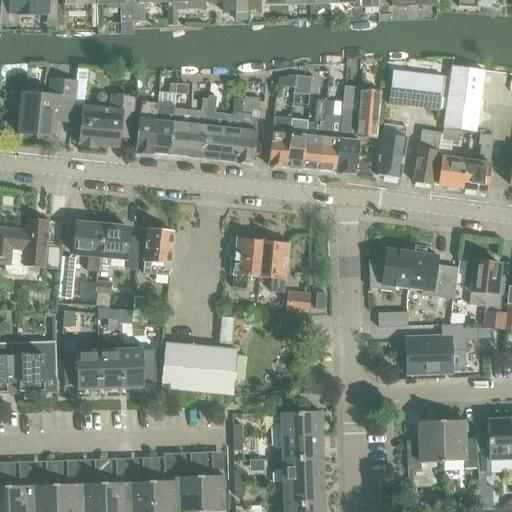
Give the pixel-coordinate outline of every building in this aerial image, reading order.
[(0,0),(0,26),(11,27),(11,16),(46,16),(46,28),(56,28),(57,6),(56,0),(0,0)] [(57,6),(56,28),(66,28),(65,18),(87,18),(87,7),(96,7),(96,0),(62,0),(63,6),(57,6)] [(96,0),(96,7),(120,6),(120,24),(132,23),(131,0),(96,0)] [(131,0),(132,23),(144,23),(144,5),(167,5),(166,0),(131,0)] [(166,0),(167,5),(167,10),(167,26),(176,26),(176,10),(203,9),(202,0),(166,0)] [(246,14),(246,12),(245,0),(222,0),(223,14),(234,14),(246,14)] [(259,0),(245,0),(246,12),(260,12),(259,0)] [(353,0),(354,5),(354,12),(369,12),(369,10),(376,10),(376,0),(353,0)] [(458,0),(458,8),(476,9),(476,0),(458,0)] [(449,79),(423,76),(393,73),(389,105),(446,112),(444,130),(475,134),(483,72),(450,68),(449,79)] [(147,91),(148,77),(138,76),(137,90),(147,91)] [(278,80),(278,87),(294,88),(295,77),(278,80)] [(294,88),(293,95),(309,96),(311,78),(296,77),(295,77),(294,88)] [(71,124),(75,85),(51,82),(49,98),(22,95),(18,134),(54,138),(55,122),(71,124)] [(361,82),(361,90),(369,91),(370,83),(361,82)] [(189,85),(176,84),(176,95),(189,96),(189,85)] [(244,86),(242,101),(236,164),(252,165),(257,121),(251,121),(253,101),(259,101),(261,88),(244,86)] [(358,112),(356,134),(358,135),(358,137),(357,143),(365,144),(365,138),(375,139),(380,93),(361,91),(360,97),(358,112)] [(340,127),(335,174),(349,175),(354,175),(357,143),(358,137),(358,135),(356,134),(358,112),(360,97),(343,95),(342,103),(342,111),(340,127)] [(131,141),(135,100),(111,97),(109,112),(82,109),(79,145),(117,149),(118,139),(131,141)] [(210,100),(209,100),(207,126),(203,161),(220,162),(225,116),(215,115),(217,98),(210,97),(210,100)] [(201,113),(192,112),(188,143),(187,159),(203,161),(207,126),(209,100),(202,100),(201,113)] [(232,116),(225,116),(220,162),(236,164),(242,101),(234,100),(232,116)] [(307,124),(302,170),(319,172),(324,124),(326,102),(316,101),(314,125),(307,124)] [(324,124),(319,172),(325,173),(335,174),(340,127),(342,111),(342,103),(326,102),(324,124)] [(136,154),(153,156),(158,106),(141,104),(136,154)] [(170,158),(175,110),(176,106),(158,104),(158,106),(153,156),(170,158)] [(192,112),(176,110),(175,110),(170,158),(187,159),(188,143),(192,112)] [(273,123),(269,167),(286,169),(291,121),(291,119),(274,118),(273,123)] [(291,121),(286,169),(294,170),(302,170),(307,124),(307,121),(291,119),(291,121)] [(399,181),(407,130),(385,127),(377,177),(399,181)] [(439,187),(463,190),(466,163),(445,160),(447,142),(454,143),(455,133),(441,131),(441,135),(442,136),(440,156),(443,156),(439,187)] [(437,156),(440,156),(442,136),(441,135),(422,132),(413,182),(432,186),(437,156)] [(478,164),(466,163),(463,190),(486,193),(490,165),(489,165),(493,138),(479,136),(478,147),(480,147),(478,164)] [(362,164),(361,174),(373,175),(374,165),(362,164)] [(20,232),(16,278),(22,279),(28,276),(29,268),(60,271),(62,247),(45,245),(47,223),(27,221),(26,232),(20,232)] [(98,258),(99,258),(102,228),(75,226),(72,256),(87,257),(86,272),(97,273),(98,258)] [(129,231),(102,228),(99,258),(126,261),(128,270),(136,271),(139,240),(128,238),(129,231)] [(0,229),(0,265),(5,266),(5,273),(11,278),(16,278),(20,232),(0,229)] [(146,232),(142,275),(168,277),(172,234),(146,232)] [(247,278),(258,279),(261,243),(236,241),(235,259),(231,259),(230,275),(234,276),(232,288),(246,289),(247,278)] [(287,246),(261,243),(258,279),(271,280),(270,292),(283,293),(284,280),(288,281),(289,264),(286,264),(287,246)] [(393,288),(407,290),(412,253),(386,250),(384,260),(368,261),(369,290),(392,293),(393,288)] [(437,257),(412,253),(407,290),(421,292),(420,296),(453,301),(457,269),(436,266),(437,257)] [(62,258),(60,290),(73,291),(76,259),(62,258)] [(470,293),(468,306),(484,307),(482,330),(490,330),(504,331),(504,329),(507,304),(495,303),(499,266),(474,262),(470,293)] [(110,296),(111,285),(96,284),(95,295),(97,295),(110,296)] [(306,313),(309,294),(289,292),(287,311),(306,313)] [(324,312),(326,295),(316,294),(314,311),(324,312)] [(110,296),(97,295),(96,308),(97,308),(107,309),(109,309),(110,296)] [(118,311),(107,310),(107,320),(118,320),(118,311)] [(132,312),(118,311),(118,320),(118,324),(131,325),(131,316),(132,312)] [(74,328),(74,313),(63,312),(62,328),(74,328)] [(378,329),(407,328),(407,313),(377,314),(378,329)] [(221,319),(219,345),(231,346),(233,320),(221,319)] [(466,342),(478,341),(478,340),(477,330),(477,329),(463,330),(463,326),(440,326),(441,341),(407,342),(408,373),(450,371),(449,352),(466,351),(466,342)] [(482,330),(477,330),(478,340),(490,339),(490,330),(482,330)] [(55,343),(17,344),(19,393),(44,392),(43,380),(56,379),(55,343)] [(17,344),(0,344),(0,393),(19,393),(17,344)] [(142,345),(120,346),(121,390),(143,389),(143,384),(156,383),(155,351),(142,351),(142,345)] [(232,396),(236,352),(164,345),(160,389),(232,396)] [(120,346),(97,347),(99,391),(121,390),(120,346)] [(75,353),(62,354),(63,386),(76,386),(77,391),(99,391),(97,347),(75,347),(75,353)] [(271,428),(271,439),(321,437),(320,413),(280,414),(280,424),(275,424),(271,428)] [(476,440),(477,469),(477,474),(490,474),(490,461),(511,461),(510,420),(486,421),(487,440),(476,440)] [(420,464),(442,463),(440,422),(417,423),(418,442),(406,442),(407,471),(420,471),(420,464)] [(464,422),(440,422),(442,463),(463,462),(464,469),(477,469),(476,440),(464,440),(464,422)] [(232,427),(232,440),(241,440),(241,426),(232,427)] [(281,450),(281,461),(322,460),(321,437),(271,439),(271,447),(275,450),(281,450)] [(242,452),(241,440),(232,440),(233,452),(242,452)] [(206,453),(198,454),(198,468),(207,468),(206,453)] [(190,469),(198,468),(198,454),(189,454),(190,469)] [(142,473),(150,473),(150,459),(142,459),(142,473)] [(158,459),(150,459),(150,473),(159,473),(158,459)] [(94,475),(102,475),(101,460),(94,461),(94,475)] [(111,460),(101,460),(102,475),(111,475),(111,460)] [(282,483),(282,484),(323,482),(322,460),(281,461),(282,469),(276,469),(272,473),(273,484),(282,483)] [(45,477),(53,477),(53,462),(45,462),(45,477)] [(62,462),(53,462),(53,477),(62,476),(62,462)] [(14,463),(5,463),(5,478),(14,478),(14,463)] [(233,472),(234,485),(243,485),(242,472),(233,472)] [(224,511),(224,477),(199,478),(199,511),(224,511)] [(199,511),(199,478),(175,479),(175,511),(199,511)] [(162,482),(151,483),(151,511),(175,511),(175,479),(162,479),(162,482)] [(282,484),(283,506),(323,505),(323,482),(282,484)] [(151,511),(151,483),(126,484),(126,511),(151,511)] [(126,511),(126,484),(102,485),(103,511),(126,511)] [(78,511),(78,485),(53,486),(54,511),(78,511)] [(103,511),(102,485),(78,485),(78,511),(103,511)] [(243,498),(243,485),(234,485),(234,498),(243,498)] [(54,511),(53,486),(29,487),(29,511),(54,511)] [(29,511),(29,487),(5,488),(5,511),(29,511)]
